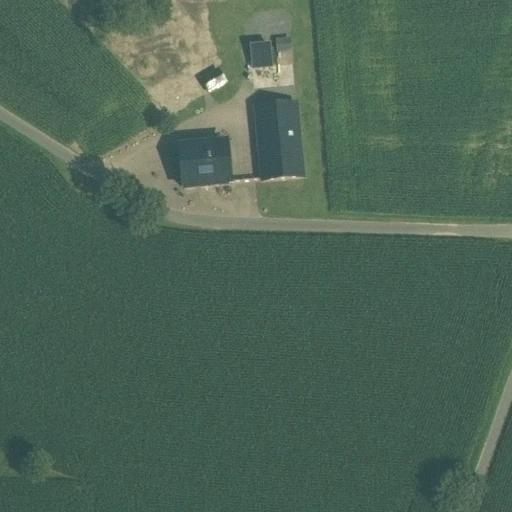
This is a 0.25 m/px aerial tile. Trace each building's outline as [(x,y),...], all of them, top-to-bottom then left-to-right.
[(155,21),(132,29),(140,51),(162,44),(155,21)] [(268,69),(266,45),(243,47),(245,71),(268,69)] [(199,82),(207,95),(224,84),(216,71),(199,82)] [(297,107),(257,111),(264,183),(303,180),(297,107)] [(228,147),(180,151),(184,191),(232,186),(228,147)]
